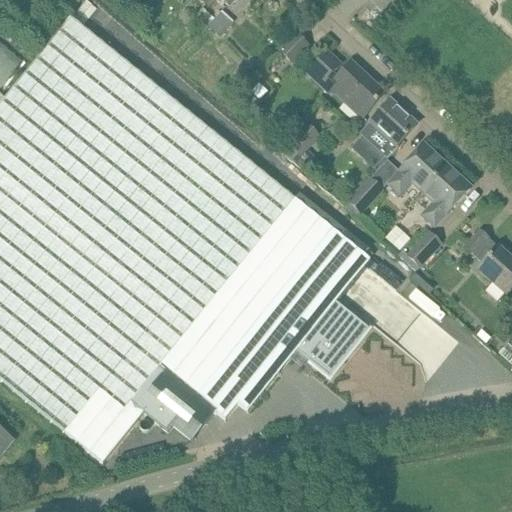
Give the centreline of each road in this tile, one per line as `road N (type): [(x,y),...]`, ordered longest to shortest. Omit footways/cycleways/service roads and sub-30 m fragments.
road 1 (tertiary): [(59,511),(232,462),(511,405)]
road 2 (residential): [(511,192),(300,0)]
